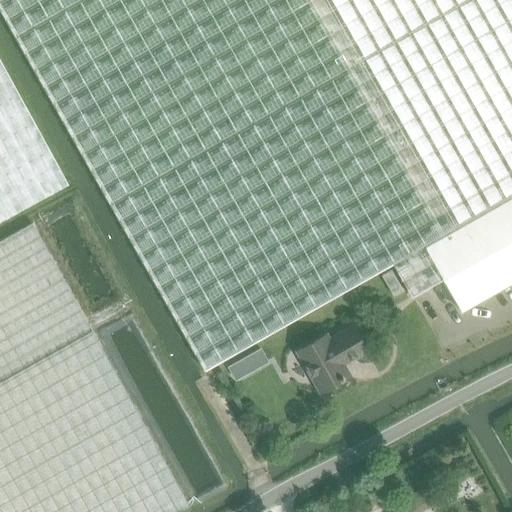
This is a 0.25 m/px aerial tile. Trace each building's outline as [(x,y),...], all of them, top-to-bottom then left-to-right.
[(511,0),(0,0),(0,6),(205,369),(393,262),(511,195),(511,0)] [(0,221),(69,184),(0,58),(0,221)] [(511,195),(393,262),(412,296),(443,278),(462,311),(511,283),(511,195)] [(0,511),(175,511),(190,506),(94,334),(32,223),(0,240),(0,511)] [(389,271),(382,275),(394,296),(404,291),(391,270),(389,271)] [(326,335),(298,351),(321,391),(328,387),(333,388),(340,384),(342,379),(349,375),(342,364),(367,350),(353,327),(329,340),(326,335)]
